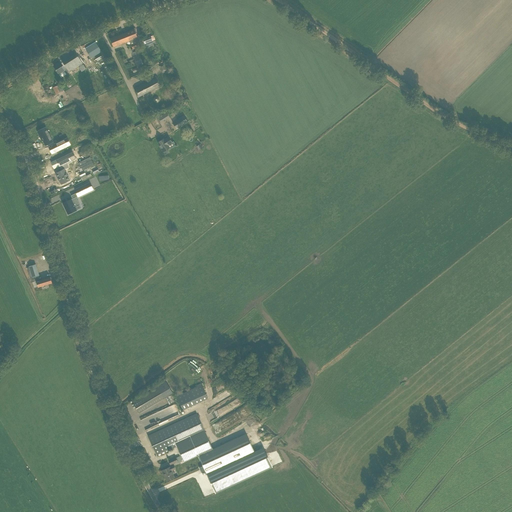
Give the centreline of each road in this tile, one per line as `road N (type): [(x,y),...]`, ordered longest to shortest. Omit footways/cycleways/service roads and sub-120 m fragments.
road 1 (unclassified): [(162,511),(86,354),(22,146),(0,116)]
road 2 (track): [(277,0),(442,115),(511,147)]
